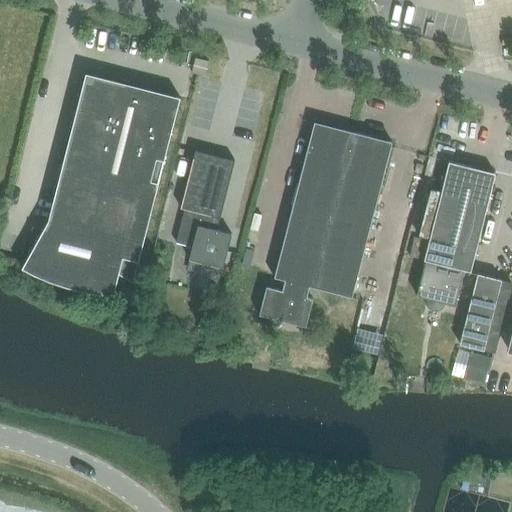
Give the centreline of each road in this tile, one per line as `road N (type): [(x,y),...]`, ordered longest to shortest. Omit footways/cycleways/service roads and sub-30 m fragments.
road 1 (unclassified): [(511,96),(294,41)]
road 2 (unclassified): [(294,41),(128,0)]
road 3 (unclassified): [(152,511),(85,466),(0,437)]
